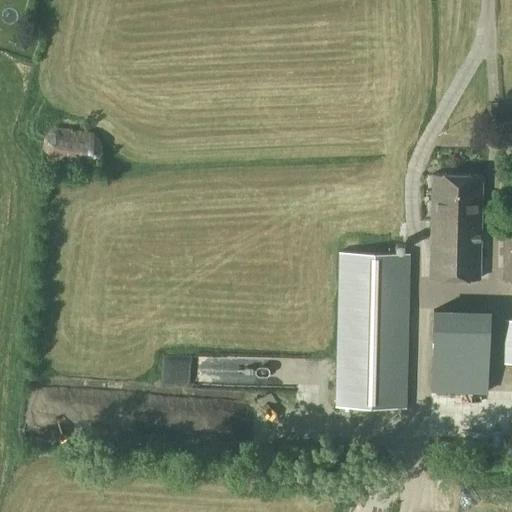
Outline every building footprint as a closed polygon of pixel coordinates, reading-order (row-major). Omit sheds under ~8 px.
[(90,167),(95,162),(100,158),(102,144),(95,134),(54,128),(44,135),(42,148),(50,163),(90,167)] [(481,174),(433,172),(430,278),(479,280),(481,174)] [(511,222),(503,222),(502,281),(511,281),(511,222)] [(410,253),(339,251),(335,406),(406,408),(410,253)] [(489,309),(433,308),(430,391),(487,393),(489,309)]
